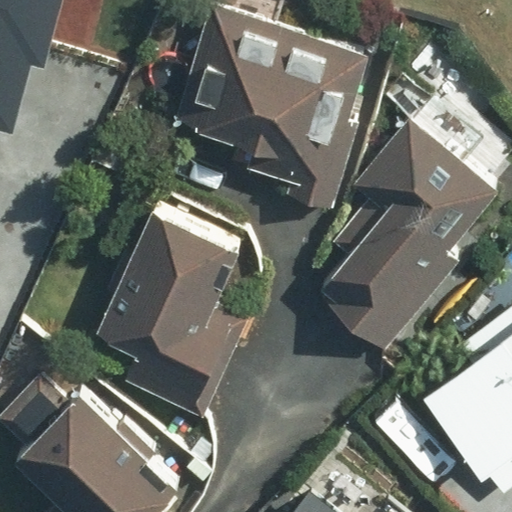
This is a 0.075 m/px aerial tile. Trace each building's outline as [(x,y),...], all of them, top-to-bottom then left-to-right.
[(0,0),(0,107),(3,96),(24,101),(41,32),(53,35),(61,0),(0,0)] [(277,188),(327,203),(371,55),(208,7),(175,121),(287,153),(277,188)] [(383,203),(312,288),(382,345),(453,260),(441,249),(491,188),(407,119),(356,181),(383,203)] [(234,245),(149,206),(90,331),(135,351),(122,378),(202,415),(248,316),(210,298),(234,245)] [(511,325),(423,399),(496,486),(511,472),(511,325)] [(86,383),(67,403),(37,373),(0,410),(0,416),(29,444),(13,460),(53,500),(41,511),(172,511),(158,499),(181,476),(86,383)] [(345,511),(311,487),(292,511),(345,511)]
